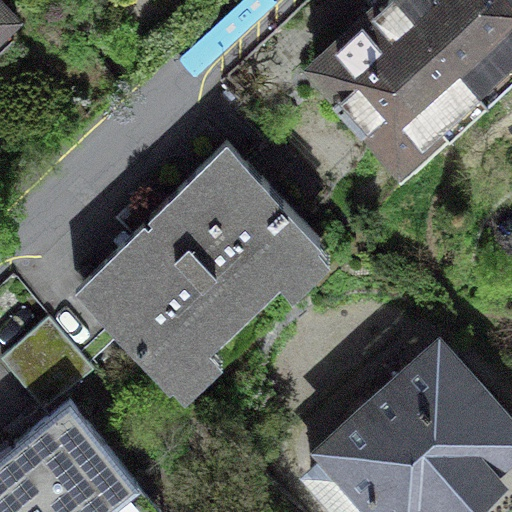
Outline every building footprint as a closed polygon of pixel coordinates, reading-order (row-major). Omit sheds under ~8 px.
[(0,0),(0,39),(8,32),(7,23),(15,15),(0,0)] [(448,123),(487,87),(404,0),(379,0),(315,61),(339,88),(332,94),(360,124),(367,118),(397,150),(438,112),(448,123)] [(511,0),(404,0),(487,87),(511,63),(511,0)] [(465,113),(434,145),(453,164),(484,132),(465,113)] [(317,234),(225,141),(76,285),(167,379),(317,234)] [(47,312),(0,352),(0,355),(42,404),(91,363),(47,312)] [(511,441),(511,419),(437,337),(319,443),(327,452),(308,469),(347,511),(433,511),(442,505),(448,511),(451,511),(493,474),(485,466),(511,441)] [(161,511),(68,397),(0,452),(0,511),(161,511)]
